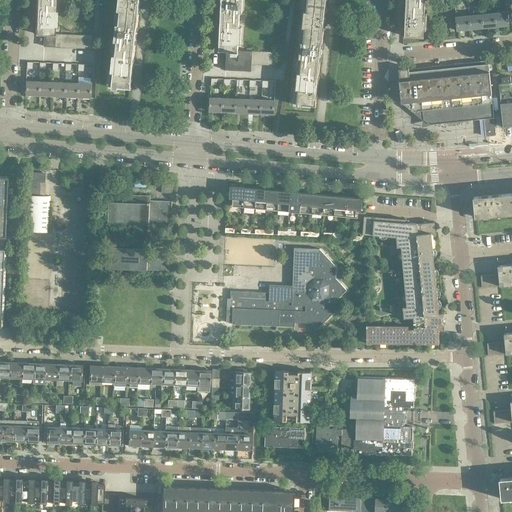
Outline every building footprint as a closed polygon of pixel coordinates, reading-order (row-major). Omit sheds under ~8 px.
[(140,0),(121,0),(120,18),(138,20),(140,0)] [(221,0),(220,19),(239,20),(240,0),(221,0)] [(55,3),(36,2),(34,33),(44,34),(54,34),(53,34),(55,3)] [(307,3),(304,34),(323,36),(327,5),(307,3)] [(406,4),(405,35),(424,36),(425,5),(406,4)] [(477,14),(469,15),(470,29),(483,27),(482,14),(481,7),(476,8),(477,14)] [(507,11),(494,13),(496,26),(509,25),(507,11)] [(482,14),(483,27),(496,26),(494,13),(482,14)] [(470,29),(469,15),(456,17),(457,30),(470,29)] [(120,18),(116,48),(135,50),(138,20),(120,18)] [(239,20),(220,19),(219,49),(226,50),(238,50),(239,20)] [(54,34),(44,34),(43,46),(53,46),(54,34)] [(304,34),(301,65),(320,67),(323,36),(304,34)] [(135,50),(116,48),(112,86),(131,88),(135,50)] [(238,50),(226,50),(226,70),(251,71),(252,64),(252,50),(238,50)] [(409,68),(399,69),(402,102),(422,100),(424,119),(430,124),(437,123),(484,118),(486,136),(497,134),(489,60),(409,68)] [(320,67),(301,65),(297,102),(316,104),(320,67)] [(511,76),(502,77),(503,82),(499,83),(503,126),(511,125),(511,81),(511,76)] [(39,81),(26,81),(25,94),(38,95),(39,81)] [(51,82),(39,81),(38,95),(51,96),(51,82)] [(64,82),(51,82),(51,96),(64,96),(64,82)] [(77,83),(64,82),(64,96),(76,97),(77,83)] [(90,84),(77,83),(76,97),(89,97),(90,84)] [(210,97),(210,111),(223,111),(223,98),(210,97)] [(223,98),(223,111),(236,112),(236,98),(223,98)] [(249,99),(236,98),(236,112),(248,112),(249,99)] [(261,99),(249,99),(248,112),(261,113),(261,99)] [(261,99),(261,113),(274,113),(275,100),(261,99)] [(408,129),(400,126),(396,136),(403,139),(408,129)] [(24,195),(23,231),(23,229),(49,230),(49,232),(51,196),(44,195),(40,195),(40,181),(43,182),(44,173),(29,172),(28,195),(24,195)] [(162,184),(161,192),(172,193),(172,184),(162,184)] [(232,206),(244,207),(245,187),(233,186),(232,206)] [(245,187),(244,207),(255,208),(257,188),(245,187)] [(257,188),(255,208),(266,209),(268,189),(257,188)] [(268,189),(266,209),(278,210),(280,190),(268,189)] [(280,190),(278,210),(289,211),(291,191),(280,190)] [(291,191),(289,211),(300,212),(302,192),(291,191)] [(302,192),(300,212),(312,213),(314,193),(302,192)] [(314,193),(312,213),(323,214),(325,194),(314,193)] [(508,214),(506,193),(474,196),(475,217),(508,214)] [(111,201),(109,201),(108,223),(149,225),(149,224),(171,225),(172,201),(150,200),(150,195),(112,194),(111,201)] [(325,194),(323,214),(334,215),(336,195),(325,194)] [(336,195),(334,215),(346,216),(348,196),(336,195)] [(348,196),(346,216),(358,217),(359,198),(348,196)] [(364,216),(363,234),(396,236),(398,248),(399,257),(402,257),(406,296),(402,296),(403,306),(404,318),(413,317),(414,323),(414,329),(408,329),(408,326),(366,325),(366,343),(439,344),(439,330),(442,330),(442,326),(441,324),(444,324),(443,315),(443,313),(439,313),(433,248),(432,233),(435,233),(434,222),(423,223),(418,223),(407,222),(407,220),(367,216),(364,216)] [(169,260),(170,246),(148,245),(148,241),(126,240),(113,239),(113,247),(107,247),(106,268),(147,270),(169,271),(169,263),(169,260)] [(227,307),(226,321),(232,321),(232,324),(295,326),(295,322),(295,316),(311,317),(311,322),(316,329),(334,312),(335,301),(347,290),(336,278),(336,267),(320,248),(319,248),(294,248),(293,285),(269,284),(269,292),(231,291),(230,298),(230,307),(227,307)] [(511,263),(498,265),(499,274),(500,286),(511,284),(511,263)] [(0,361),(0,376),(8,377),(9,362),(0,361)] [(9,362),(8,377),(21,378),(21,362),(10,362),(9,362)] [(21,362),(21,378),(32,378),(33,363),(21,362)] [(32,378),(32,383),(44,384),(45,379),(45,363),(33,363),(32,378)] [(56,379),(57,364),(45,363),(45,379),(56,379)] [(57,364),(56,379),(68,380),(69,364),(58,364),(57,364)] [(69,364),(68,380),(73,380),(72,385),(80,386),(81,364),(81,365),(69,364)] [(90,365),(89,365),(89,381),(88,385),(101,385),(101,381),(102,366),(90,365)] [(102,366),(101,381),(113,382),(114,366),(102,366)] [(114,366),(113,382),(113,386),(125,386),(125,382),(126,367),(114,366)] [(126,367),(125,382),(129,383),(129,387),(137,387),(137,383),(138,367),(126,367)] [(138,367),(137,383),(149,383),(150,368),(138,367)] [(150,368),(149,383),(161,384),(161,368),(150,368)] [(161,368),(161,384),(173,384),(173,369),(161,368)] [(173,369),(173,384),(185,385),(186,369),(173,369)] [(186,369),(185,385),(197,385),(198,370),(186,369)] [(198,370),(197,385),(209,386),(210,370),(198,370)] [(289,371),(275,370),(274,420),(287,420),(287,418),(297,419),(297,421),(310,421),(311,372),(298,371),(298,373),(288,373),(289,371)] [(249,372),(250,372),(229,371),(229,384),(250,384),(251,380),(249,379),(249,372)] [(354,417),(354,429),(353,449),(353,453),(364,453),(364,454),(371,454),(371,453),(376,454),(375,455),(383,455),(383,454),(388,454),(388,455),(395,455),(395,454),(412,455),(412,448),(413,448),(413,441),(412,441),(413,426),(402,426),(402,423),(406,423),(406,410),(403,410),(403,407),(414,407),(414,400),(415,400),(415,393),(414,393),(414,392),(415,392),(415,385),(414,385),(414,379),(402,378),(402,377),(395,377),(395,378),(356,377),(355,395),(351,395),(350,417),(354,417)] [(229,384),(229,395),(233,395),(249,396),(248,395),(249,389),(250,389),(250,384),(229,384)] [(249,396),(233,395),(232,408),(248,408),(248,407),(248,400),(250,400),(250,396),(249,396)] [(0,440),(12,440),(13,419),(1,419),(0,440)] [(25,420),(13,419),(12,440),(13,440),(13,441),(13,440),(24,441),(25,420)] [(25,420),(24,441),(29,441),(36,441),(36,442),(37,442),(41,442),(41,426),(37,426),(37,420),(25,420)] [(58,427),(58,442),(62,442),(62,445),(70,445),(70,443),(70,427),(64,427),(65,422),(59,422),(58,427)] [(107,423),(107,428),(106,444),(118,444),(118,445),(122,445),(122,429),(122,428),(122,427),(122,426),(121,425),(120,424),(119,424),(107,423)] [(317,423),(316,448),(338,449),(338,434),(342,435),(341,449),(353,449),(354,429),(329,428),(329,423),(317,423)] [(43,426),(42,442),(43,442),(46,442),(46,444),(54,444),(55,442),(58,442),(58,427),(44,426),(43,426)] [(164,430),(164,446),(176,447),(177,427),(165,426),(164,430)] [(264,446),(265,446),(265,444),(277,445),(277,446),(292,447),(292,445),(304,446),(304,448),(305,427),(265,426),(264,446)] [(82,443),(82,427),(70,427),(70,443),(82,443)] [(94,444),(95,428),(82,427),(82,443),(94,443),(94,444)] [(188,427),(177,427),(176,447),(188,447),(188,427)] [(200,448),(201,428),(188,427),(188,447),(200,448)] [(224,448),(236,449),(236,429),(236,428),(224,427),(224,433),(224,448)] [(106,444),(107,428),(95,428),(94,444),(95,444),(106,444)] [(212,428),(201,428),(200,448),(200,447),(211,448),(212,432),(212,428)] [(128,429),(127,445),(128,445),(140,445),(140,430),(128,429)] [(249,429),(236,429),(236,449),(248,449),(249,429)] [(140,430),(140,445),(151,446),(152,430),(140,430)] [(152,430),(151,446),(152,446),(164,446),(164,430),(152,430)] [(212,432),(211,448),(224,448),(224,433),(212,432)] [(2,477),(2,480),(3,480),(2,501),(8,501),(8,499),(14,499),(14,501),(15,501),(15,481),(8,480),(8,477),(2,477)] [(511,477),(500,478),(502,499),(511,497),(511,477)] [(15,478),(15,481),(15,501),(20,501),(20,499),(27,500),(27,502),(28,481),(27,481),(21,481),(21,478),(15,478)] [(28,481),(27,502),(33,502),(33,500),(39,500),(39,502),(40,502),(40,482),(33,481),(34,478),(27,478),(27,481),(28,481)] [(40,482),(40,502),(45,502),(46,500),(52,501),(52,503),(53,482),(52,482),(46,482),(46,479),(40,479),(40,482)] [(53,482),(52,503),(58,503),(58,501),(65,501),(64,503),(65,503),(66,482),(65,482),(59,482),(59,479),(53,479),(52,482),(53,482)] [(66,482),(65,503),(71,503),(71,501),(77,502),(77,503),(78,483),(71,483),(71,480),(65,480),(65,482),(66,482)] [(78,483),(77,503),(83,504),(83,502),(90,502),(90,504),(91,483),(90,483),(84,483),(84,480),(78,480),(78,483)] [(91,483),(90,504),(96,504),(96,502),(102,502),(102,503),(103,503),(104,493),(104,484),(96,484),(97,481),(90,480),(90,483),(91,483)] [(162,486),(161,511),(292,511),(293,491),(162,486)] [(368,511),(369,498),(329,497),(329,511),(338,511),(338,509),(347,509),(347,511),(355,511),(354,511),(368,511)] [(369,498),(368,511),(408,511),(409,509),(405,509),(406,499),(376,498),(376,497),(369,497),(369,498)] [(124,511),(145,511),(146,498),(125,498),(125,504),(126,504),(126,511),(124,511)]
